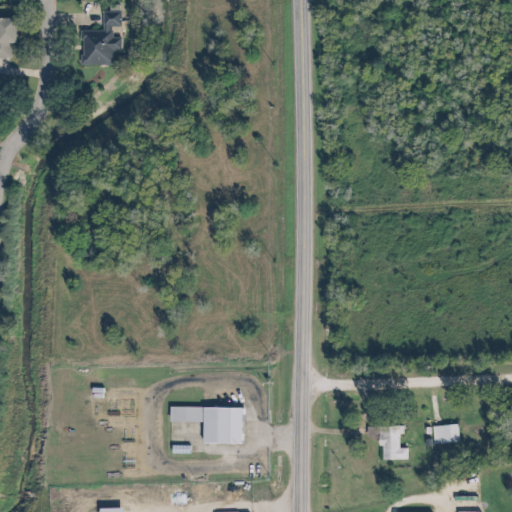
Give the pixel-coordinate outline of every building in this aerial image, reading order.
[(80,32),(80,67),(113,66),(113,52),(118,52),(117,29),(120,29),(120,12),(102,13),(102,32),(80,32)] [(0,18),(0,57),(13,58),(14,19),(0,18)] [(215,424),(215,445),(240,445),(240,409),(168,408),(168,424),(215,424)] [(427,427),(429,445),(455,442),(454,424),(427,427)] [(361,427),(361,439),(374,439),(374,459),(403,459),(403,448),(395,448),(395,426),(361,427)]
